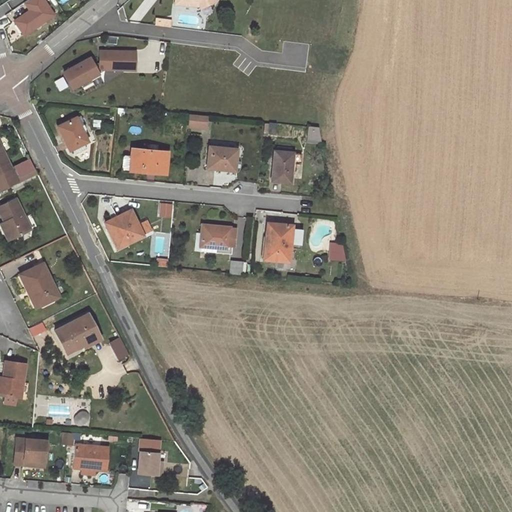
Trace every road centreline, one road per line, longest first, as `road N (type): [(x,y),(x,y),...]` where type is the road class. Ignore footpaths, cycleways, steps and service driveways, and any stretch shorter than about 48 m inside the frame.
road 1 (unclassified): [(61,184),(181,428),(237,511)]
road 2 (residential): [(299,205),(61,184)]
road 3 (residential): [(294,54),(264,58),(238,40),(83,22)]
road 4 (residential): [(0,490),(120,503),(119,511)]
